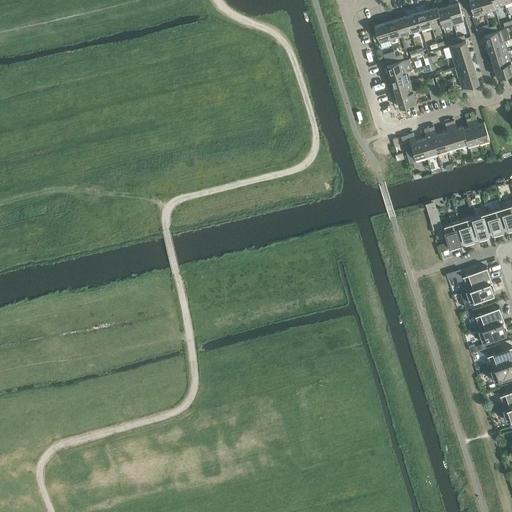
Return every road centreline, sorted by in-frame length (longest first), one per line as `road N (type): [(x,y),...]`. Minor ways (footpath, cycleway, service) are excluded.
road 1 (track): [(52,511),(42,480),(54,450),(171,415),(195,391),(167,212),(295,171),(316,143),(283,39),(233,17),(218,0)]
road 2 (residential): [(511,95),(388,131),(348,20),(354,7)]
